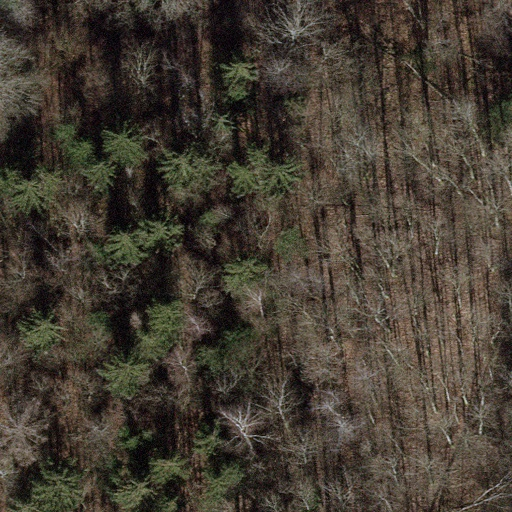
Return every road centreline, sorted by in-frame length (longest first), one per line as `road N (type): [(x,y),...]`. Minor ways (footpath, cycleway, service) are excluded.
road 1 (track): [(0,72),(161,29),(225,0)]
road 2 (track): [(0,134),(161,29)]
